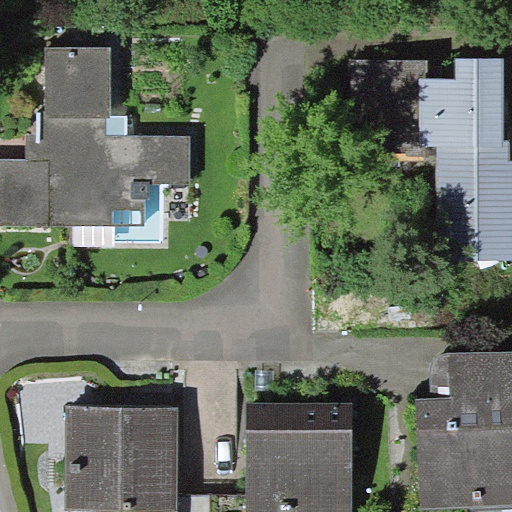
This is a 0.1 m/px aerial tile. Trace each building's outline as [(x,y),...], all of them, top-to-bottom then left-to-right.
[(112,46),(45,46),(45,106),(38,106),(38,134),(26,134),(26,159),(0,158),(0,224),(146,226),(146,199),(151,199),(151,184),(172,184),(172,188),(190,188),(190,135),(134,134),(134,116),(112,116),(112,46)] [(505,139),(505,58),(455,58),(454,79),(429,79),(429,61),(356,61),(355,154),(437,155),(436,259),(511,259),(511,160),(511,161),(511,139),(505,139)] [(511,350),(449,353),(450,398),(430,398),(417,399),(420,507),(511,504),(511,350)] [(450,398),(449,353),(444,353),(441,354),(437,358),(434,362),(432,366),(430,374),(430,379),(430,398),(450,398)] [(352,511),(353,404),(248,403),(246,511),(352,511)] [(177,511),(178,407),(66,406),(65,510),(177,511)]
